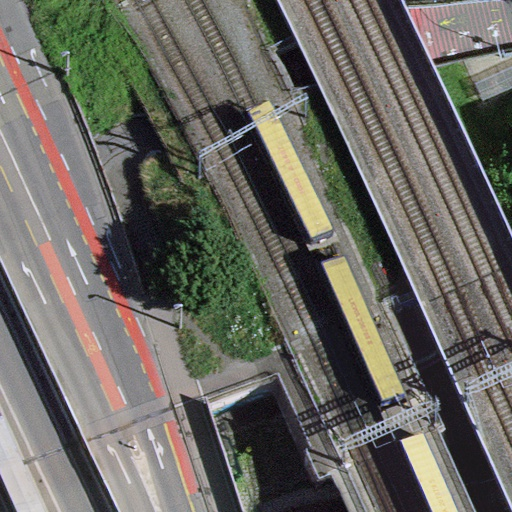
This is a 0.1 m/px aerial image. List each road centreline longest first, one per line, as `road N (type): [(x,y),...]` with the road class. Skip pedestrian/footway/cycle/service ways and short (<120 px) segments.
road 1 (primary): [(158,511),(0,126)]
road 2 (motorway): [(77,511),(0,345)]
